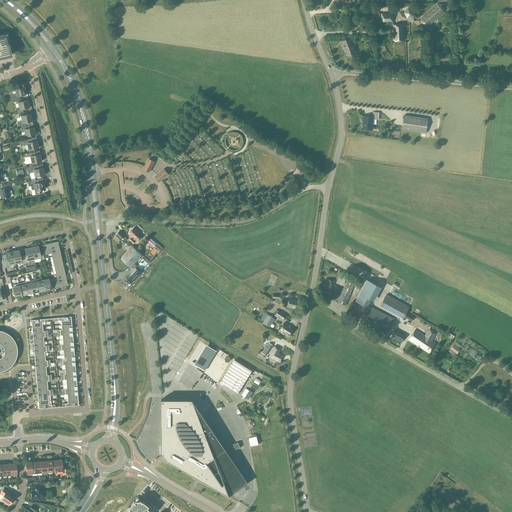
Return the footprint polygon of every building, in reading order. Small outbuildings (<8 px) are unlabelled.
[(437,4),(421,18),(421,22),(424,25),(428,26),(444,12),(444,8),(442,5),(437,4)] [(405,13),(408,17),(413,16),(414,10),(408,8),(405,13)] [(393,21),(393,13),(382,14),(382,21),(393,21)] [(404,40),(404,25),(393,25),(394,41),(404,40)] [(0,57),(10,55),(8,46),(10,45),(8,37),(6,37),(6,36),(5,36),(4,34),(0,35),(0,57)] [(347,56),(357,53),(354,45),(353,46),(351,39),(342,42),(345,52),(346,52),(347,56)] [(25,87),(15,89),(16,94),(11,95),(12,101),(20,99),(20,96),(26,94),(25,87)] [(18,103),(19,110),(17,110),(17,114),(23,112),(23,109),(29,107),(28,100),(18,103)] [(363,129),(372,130),(373,119),(379,120),(379,113),(373,112),(373,118),(364,117),(363,124),(364,124),(363,129)] [(31,114),(21,116),(22,121),(17,122),(17,123),(18,128),(20,127),(26,126),(26,122),(32,121),(31,114)] [(404,115),(402,130),(426,134),(428,119),(404,115)] [(26,126),(20,127),(22,133),(24,132),(26,137),(35,134),(34,127),(27,129),(26,126)] [(12,147),(20,145),(21,145),(27,146),(29,150),(39,148),(37,141),(30,142),(29,139),(20,141),(12,143),(12,147)] [(27,157),(28,157),(29,164),(32,163),(32,164),(42,161),(40,154),(33,156),(33,153),(26,154),(27,157)] [(149,173),(150,170),(154,162),(149,159),(143,170),(149,173)] [(36,166),(30,167),(30,171),(33,170),(35,177),(45,175),(43,168),(36,169),(36,166)] [(159,182),(168,174),(164,169),(155,177),(159,182)] [(36,183),(36,180),(28,182),(29,186),(31,186),(32,190),(35,190),(36,195),(42,193),(41,190),(45,189),(43,182),(36,183)] [(0,194),(1,199),(10,197),(8,188),(0,190),(0,194)] [(135,241),(137,242),(143,236),(135,228),(128,234),(132,238),(131,238),(130,240),(133,244),(135,242),(135,241)] [(122,240),(126,236),(120,231),(117,235),(122,240)] [(151,239),(148,242),(155,248),(158,251),(159,252),(162,249),(151,239)] [(43,245),(42,245),(45,255),(52,253),(51,251),(59,249),(59,246),(58,241),(46,244),(46,243),(43,244),(43,245)] [(38,246),(31,247),(34,260),(41,259),(41,260),(44,259),(43,252),(40,253),(38,246)] [(130,250),(122,258),(131,267),(141,256),(131,246),(129,249),(130,250)] [(31,247),(25,249),(26,256),(23,257),(25,263),(28,263),(28,261),(34,260),(31,247)] [(60,252),(59,249),(51,251),(52,253),(54,265),(63,263),(61,256),(62,256),(61,253),(60,253),(60,252)] [(19,250),(12,252),(15,264),(21,263),(22,264),(25,263),(23,257),(20,257),(19,250)] [(7,260),(3,261),(4,268),(9,267),(9,266),(15,264),(12,252),(6,253),(7,260)] [(65,271),(63,263),(54,265),(58,280),(66,278),(65,275),(65,274),(66,274),(66,271),(65,271)] [(127,278),(126,279),(131,283),(141,273),(136,268),(129,275),(130,276),(127,278)] [(348,279),(345,285),(353,288),(354,286),(359,289),(362,283),(349,275),(348,279)] [(51,281),(52,289),(53,289),(53,290),(56,289),(56,288),(68,285),(67,281),(66,278),(58,280),(51,281)] [(49,279),(43,280),(45,290),(45,291),(51,289),(51,287),(49,279)] [(329,299),(333,290),(332,290),(335,282),(327,279),(323,287),(322,286),(319,295),(329,299)] [(37,282),(37,280),(30,281),(33,293),(39,291),(37,282)] [(43,280),(37,282),(39,291),(45,290),(43,280)] [(360,294),(371,300),(379,286),(367,280),(360,294)] [(30,281),(25,282),(27,294),(33,293),(30,281)] [(27,294),(25,282),(19,284),(21,295),(22,295),(27,294)] [(21,295),(19,284),(13,285),(13,288),(12,288),(13,292),(14,291),(15,296),(15,295),(16,297),(22,296),(22,295),(21,295)] [(343,289),(338,303),(343,305),(346,306),(351,292),(343,289)] [(409,307),(387,295),(381,304),(404,317),(409,307)] [(299,309),(301,301),(289,299),(287,307),(299,309)] [(387,335),(395,320),(372,307),(364,322),(387,335)] [(283,321),(287,315),(279,310),(275,316),(283,321)] [(263,323),(268,315),(265,313),(259,321),(263,323)] [(275,319),(268,315),(263,323),(270,328),(275,319)] [(63,325),(72,324),(71,317),(55,318),(55,321),(63,321),(63,325)] [(48,322),(48,319),(31,320),(32,328),(41,327),(40,323),(48,322)] [(284,323),(281,328),(280,327),(279,327),(278,329),(278,330),(280,331),(279,332),(284,335),(284,334),(289,337),(294,329),(284,323)] [(63,325),(64,329),(53,330),(53,333),(73,332),(72,324),(63,325)] [(432,341),(436,333),(430,329),(425,336),(416,330),(409,340),(430,353),(436,343),(432,341)] [(0,370),(2,370),(2,371),(4,371),(5,370),(6,370),(8,369),(7,367),(9,365),(11,367),(12,365),(13,364),(14,363),(15,361),(15,360),(14,359),(15,356),(17,357),(17,355),(17,353),(17,351),(17,349),(17,348),(17,346),(16,344),(15,342),(14,343),(12,340),(14,339),(13,338),(11,337),(10,336),(9,335),(8,334),(7,335),(4,333),(4,332),(3,331),(1,331),(0,330),(0,349),(1,350),(2,352),(0,351),(0,370)] [(402,343),(406,336),(396,331),(392,337),(402,343)] [(73,332),(53,333),(54,336),(64,335),(64,340),(73,339),(73,332)] [(48,337),(48,334),(33,335),(33,342),(42,342),(42,337),(44,337),(48,337)] [(73,339),(64,340),(65,344),(63,344),(58,345),(58,348),(74,346),(73,339)] [(42,346),(42,342),(33,342),(34,350),(49,349),(49,346),(42,346)] [(263,353),(267,356),(273,346),(269,343),(263,353)] [(74,354),(74,346),(58,348),(59,351),(65,350),(66,355),(74,354)] [(275,347),(272,353),(270,357),(280,362),(283,357),(277,354),(278,352),(279,352),(280,349),(275,347)] [(50,351),(49,349),(34,350),(35,357),(43,356),(43,352),(45,352),(50,351)] [(203,368),(205,369),(214,355),(213,355),(204,350),(196,364),(202,368),(203,368)] [(74,354),(66,355),(66,359),(64,359),(59,359),(60,362),(75,361),(74,354)] [(44,361),(43,356),(35,357),(35,365),(50,363),(50,360),(44,361)] [(183,360),(175,374),(173,373),(170,377),(179,381),(189,363),(183,360)] [(238,393),(252,371),(235,360),(221,382),(238,393)] [(75,361),(60,362),(60,365),(67,365),(67,369),(76,369),(75,361)] [(51,366),(50,363),(35,365),(36,372),(45,371),(44,367),(46,367),(51,366)] [(76,369),(67,369),(67,374),(65,374),(61,374),(61,377),(76,376),(76,369)] [(45,371),(36,372),(36,379),(52,378),(51,375),(45,375),(45,371)] [(77,383),(76,376),(61,377),(61,380),(63,380),(63,384),(68,384),(77,383)] [(52,381),(52,378),(36,379),(37,387),(46,386),(45,381),(47,381),(52,381)] [(77,383),(68,384),(68,388),(67,389),(62,389),(62,392),(77,391),(77,383)] [(46,390),(46,386),(37,387),(38,394),(53,393),(53,390),(46,390)] [(62,392),(58,392),(59,395),(62,395),(61,395),(62,395),(69,394),(69,399),(78,398),(77,391),(62,392)] [(53,396),(53,393),(38,394),(38,401),(47,401),(47,396),(48,396),(53,396)] [(78,398),(69,399),(70,403),(62,404),(63,407),(79,406),(78,398)] [(161,456),(230,496),(248,483),(192,399),(161,399),(161,456)] [(47,405),(47,401),(38,401),(39,409),(55,408),(55,404),(47,405)] [(249,438),(251,446),(258,444),(257,436),(249,438)] [(56,460),(57,471),(62,471),(63,473),(66,473),(65,467),(62,467),(62,460),(61,460),(56,460)] [(34,485),(34,491),(31,492),(32,494),(31,494),(31,497),(32,497),(32,500),(35,499),(36,500),(37,500),(38,499),(43,499),(43,497),(45,497),(44,492),(42,493),(42,491),(41,485),(34,485)] [(13,499),(7,494),(9,492),(4,488),(0,493),(3,495),(0,499),(0,500),(8,506),(13,499)] [(130,508),(126,511),(151,511),(154,509),(149,506),(150,506),(143,500),(141,499),(136,500),(135,501),(129,508),(130,508)]
